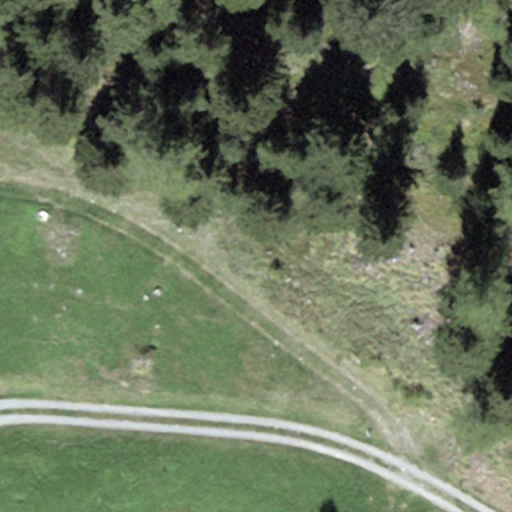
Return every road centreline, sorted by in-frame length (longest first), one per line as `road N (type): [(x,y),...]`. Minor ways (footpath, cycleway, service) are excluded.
road 1 (track): [(0,187),(56,195),(132,223),(220,278),(370,398),(394,428),(409,475)]
road 2 (track): [(474,511),(326,439),(47,408),(0,412)]
